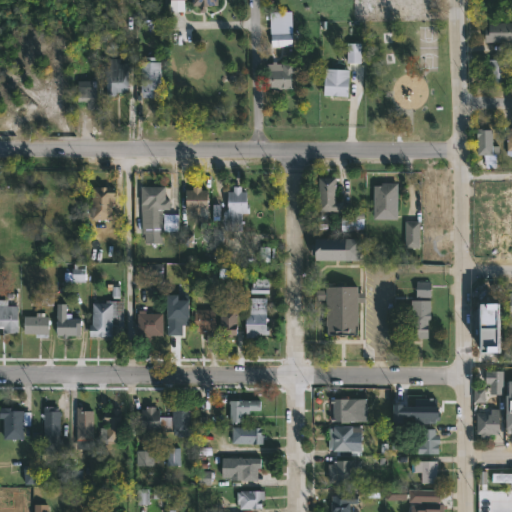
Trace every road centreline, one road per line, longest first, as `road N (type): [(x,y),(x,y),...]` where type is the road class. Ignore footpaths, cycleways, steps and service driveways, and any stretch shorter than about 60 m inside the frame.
road 1 (residential): [(466,511),(457,0)]
road 2 (residential): [(465,376),(0,377)]
road 3 (residential): [(460,153),(0,149)]
road 4 (residential): [(295,511),(291,151)]
